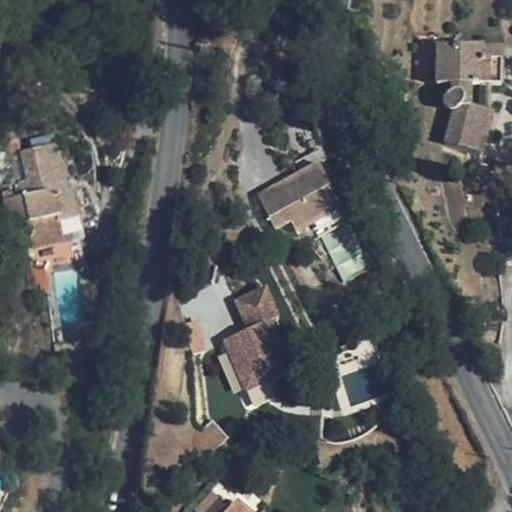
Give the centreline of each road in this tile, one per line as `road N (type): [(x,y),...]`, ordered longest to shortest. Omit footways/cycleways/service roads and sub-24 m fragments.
road 1 (unclassified): [(117,511),(166,200),(184,0)]
road 2 (tertiary): [(341,0),(339,67),(385,200),(511,455)]
